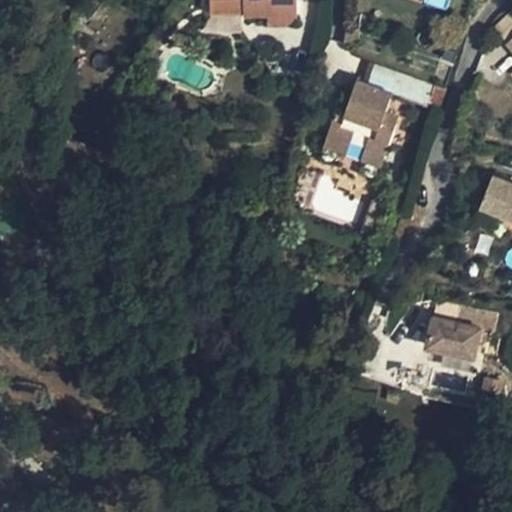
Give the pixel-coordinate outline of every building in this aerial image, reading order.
[(244,14),(269,14),(298,14),(298,0),(210,0),(211,12),(244,11),(244,14)] [(298,14),(269,14),(269,23),(298,23),(298,14)] [(460,47),(446,43),(441,58),(454,63),(460,47)] [(357,78),(351,95),(345,111),(337,108),(325,142),(348,151),(352,138),(366,144),(362,156),(383,163),(399,116),(386,111),(393,92),(440,109),(448,87),(376,62),(369,82),(357,78)] [(342,92),(337,108),(345,111),(351,95),(342,92)] [(348,151),(362,156),(366,144),(352,138),(348,151)] [(482,203),(511,215),(511,180),(493,173),(482,203)] [(482,326),(434,315),(428,344),(475,355),(482,326)]
